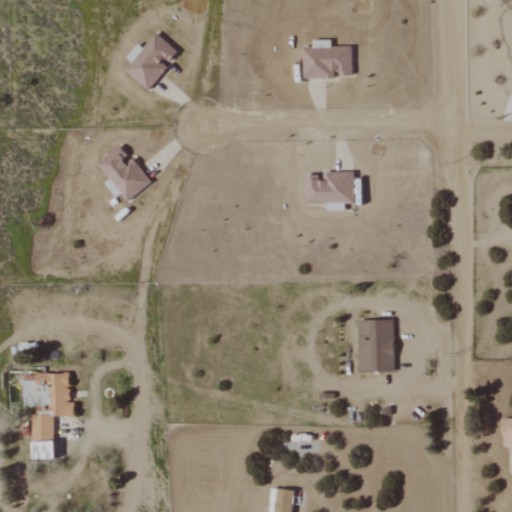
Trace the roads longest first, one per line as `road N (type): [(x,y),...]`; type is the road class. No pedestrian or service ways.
road 1 (residential): [(453,0),(462,511)]
road 2 (track): [(456,121),(191,125),(202,0)]
road 3 (track): [(460,326),(442,331),(392,381),(321,381),(310,369),(313,325),(350,301),(383,301),(442,331)]
